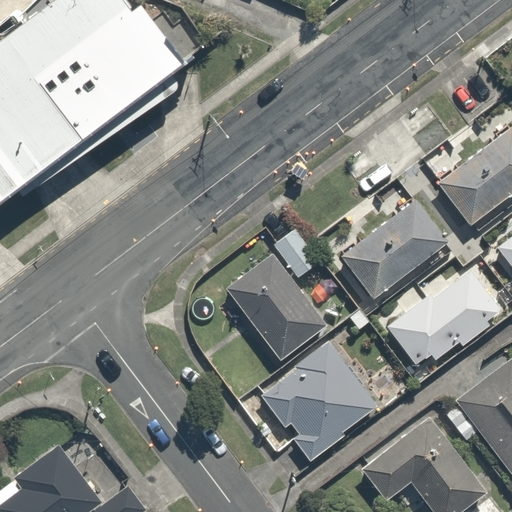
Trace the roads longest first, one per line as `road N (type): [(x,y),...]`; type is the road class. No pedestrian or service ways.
road 1 (secondary): [(73,290),(457,0)]
road 2 (residential): [(236,511),(73,290)]
